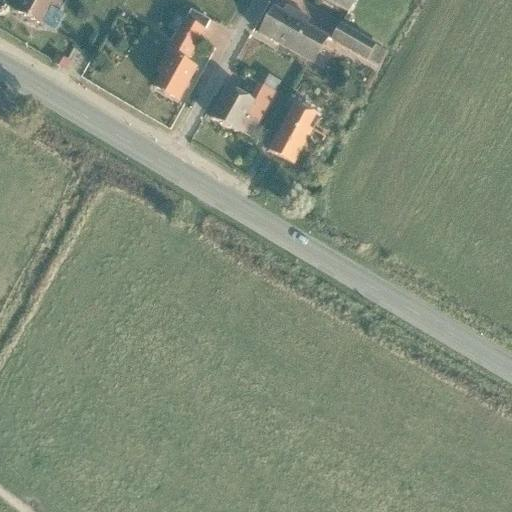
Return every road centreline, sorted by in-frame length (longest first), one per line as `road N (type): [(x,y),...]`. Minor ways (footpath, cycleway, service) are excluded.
road 1 (secondary): [(168,166),(511,370)]
road 2 (secondary): [(0,66),(168,166)]
road 3 (residential): [(168,166),(261,0)]
